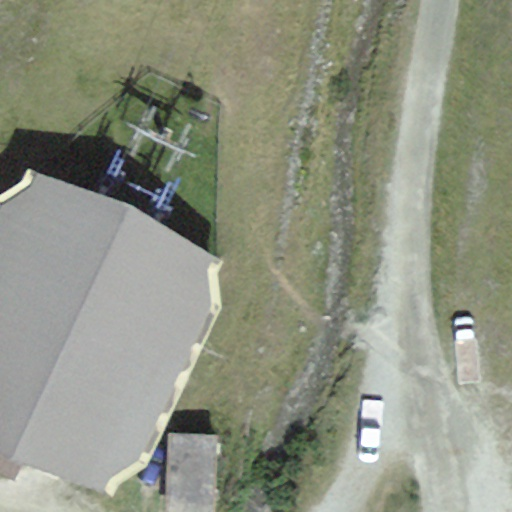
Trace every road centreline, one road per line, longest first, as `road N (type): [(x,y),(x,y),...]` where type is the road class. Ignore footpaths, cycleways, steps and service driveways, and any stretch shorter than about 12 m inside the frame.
road 1 (track): [(335,511),(346,505),(409,355),(407,247),(441,0)]
road 2 (track): [(409,355),(438,445),(443,511)]
